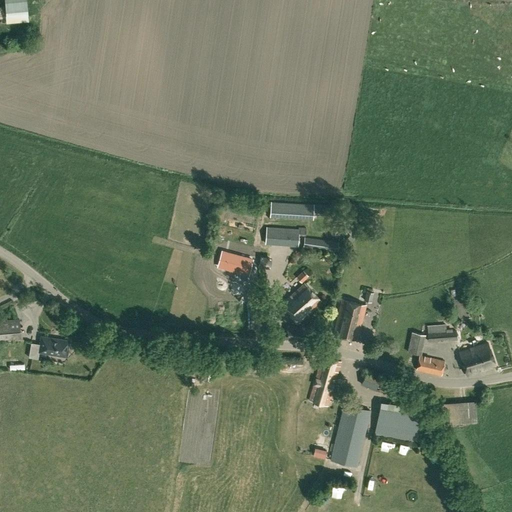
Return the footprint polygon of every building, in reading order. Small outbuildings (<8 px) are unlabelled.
[(26,0),(12,0),(5,1),(6,22),(6,23),(29,21),(26,0)] [(313,218),(314,203),(271,201),(270,216),(313,218)] [(247,228),(255,231),(257,224),(249,221),(247,228)] [(306,235),(307,227),(298,226),(298,228),(267,226),(265,243),(298,246),(299,235),(306,235)] [(338,252),(340,236),(335,236),(335,240),(305,236),(303,247),(338,252)] [(231,253),(227,267),(248,273),(252,258),(231,253)] [(302,282),(309,275),(303,269),(296,276),(302,282)] [(297,323),(322,300),(305,281),(280,304),(286,311),(290,307),(294,311),(290,315),(297,323)] [(371,301),(374,292),(366,290),(364,299),(371,301)] [(358,339),(366,304),(342,298),(333,333),(358,339)] [(0,340),(21,339),(19,318),(0,320),(0,340)] [(310,342),(312,327),(285,324),(282,339),(310,342)] [(428,340),(457,338),(456,330),(446,331),(446,324),(427,325),(428,340)] [(421,355),(426,334),(412,331),(407,351),(421,355)] [(70,340),(41,335),(40,343),(31,341),(29,356),(38,358),(39,351),(67,356),(70,340)] [(467,375),(496,365),(488,342),(459,351),(467,375)] [(321,355),(309,400),(325,404),(326,402),(329,402),(340,360),(321,355)] [(441,375),(445,360),(419,355),(416,369),(441,375)] [(365,373),(361,383),(376,389),(380,379),(365,373)] [(383,378),(378,389),(392,395),(394,391),(399,394),(402,386),(383,378)] [(381,400),(375,433),(419,442),(427,409),(388,401),(387,402),(381,400)] [(443,419),(477,416),(476,400),(442,402),(443,419)] [(344,405),(336,404),(335,414),(341,415),(331,459),(357,465),(370,410),(344,403),(344,405)] [(325,446),(325,443),(325,440),(323,438),(322,435),(319,434),(317,432),(314,432),(312,432),(309,432),(306,433),(304,435),(302,437),(301,439),(300,442),(300,445),(300,448),(301,450),(303,452),(305,454),(307,456),(309,457),(312,457),(315,457),(318,456),(320,455),(322,453),(324,451),(325,448),(325,446)] [(439,447),(434,448),(439,462),(443,461),(439,447)] [(313,508),(319,510),(322,499),(316,498),(313,508)]
